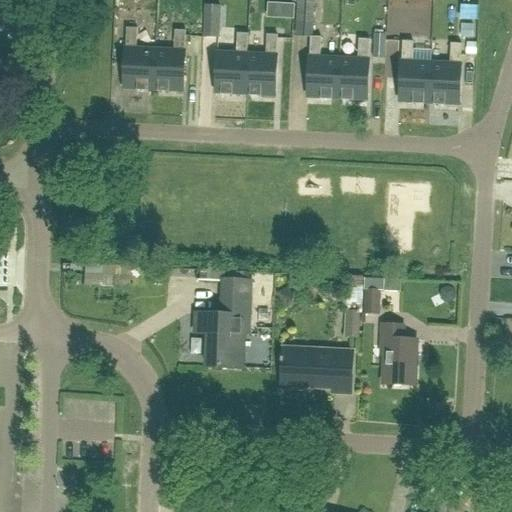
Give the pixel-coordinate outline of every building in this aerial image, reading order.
[(296,0),(295,22),(312,23),(313,0),(296,0)] [(285,19),(293,19),(293,7),(285,6),(285,19)] [(219,7),(205,7),(204,38),(219,39),(220,7),(219,7)] [(462,25),(461,37),(472,38),(473,25),(462,25)] [(124,90),(153,92),(154,65),(155,50),(136,49),(137,30),(126,29),(123,91),(124,90)] [(174,51),(155,50),(154,65),(153,92),(182,93),(183,93),(186,32),(175,31),(174,51)] [(216,95),(245,96),(246,69),(247,54),(247,46),(248,35),(237,34),(236,54),(217,53),(215,95),(216,95)] [(374,35),(372,59),(384,59),(386,35),(374,35)] [(266,55),(247,54),(246,69),(245,96),(274,98),(275,98),(277,36),(266,36),(266,55)] [(338,74),(339,59),(320,58),(321,38),(310,38),(307,99),(308,99),(337,101),(338,74)] [(338,74),(337,101),(365,102),(366,102),(369,41),(358,40),(357,59),(339,59),(338,74)] [(430,85),(431,63),(412,62),(413,43),(402,42),(399,104),(429,105),(430,85)] [(449,64),(431,63),(430,85),(429,105),(458,107),(461,45),(450,45),(449,64)] [(82,285),(129,285),(129,264),(82,264),(82,285)] [(361,313),(362,280),(343,279),(341,313),(345,313),(344,338),(357,338),(358,313),(361,313)] [(248,336),(250,283),(222,282),(220,316),(195,315),(194,333),(207,334),(206,368),(241,369),(243,336),(248,336)] [(378,316),(379,292),(365,291),(363,315),(378,316)] [(414,387),(416,341),(403,340),(403,326),(381,325),(380,355),(384,355),(383,386),(414,387)] [(350,395),(352,353),(283,350),(281,388),(301,389),(301,386),(333,387),(332,394),(350,395)]
